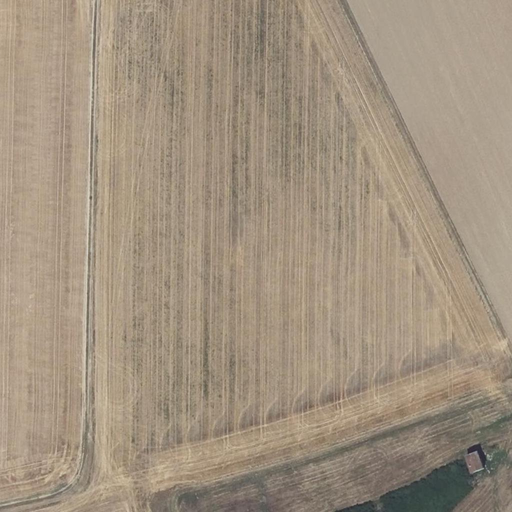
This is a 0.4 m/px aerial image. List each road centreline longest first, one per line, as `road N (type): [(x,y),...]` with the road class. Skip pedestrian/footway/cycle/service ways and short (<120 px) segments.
road 1 (track): [(96,0),(85,463),(74,485),(53,497),(0,507)]
road 2 (track): [(511,374),(334,0)]
